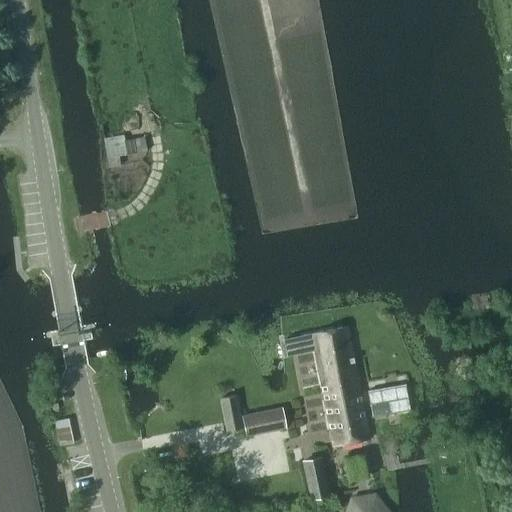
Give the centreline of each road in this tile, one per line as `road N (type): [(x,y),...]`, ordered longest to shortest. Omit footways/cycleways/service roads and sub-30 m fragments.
road 1 (unclassified): [(113,511),(58,268),(17,0)]
road 2 (track): [(302,187),(265,0)]
